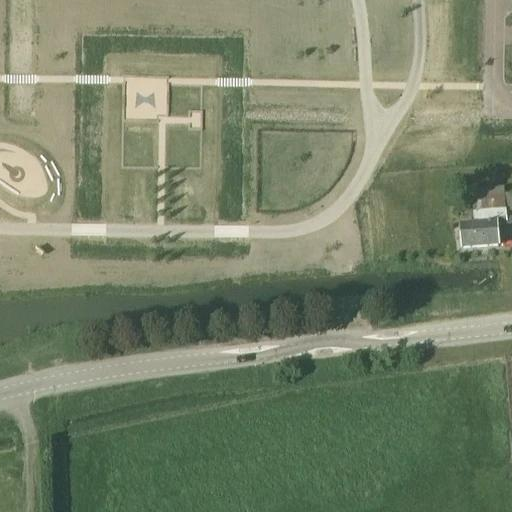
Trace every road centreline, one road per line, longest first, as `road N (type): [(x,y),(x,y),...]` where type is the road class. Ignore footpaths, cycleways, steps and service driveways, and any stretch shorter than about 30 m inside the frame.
road 1 (unclassified): [(0,395),(47,381),(511,328)]
road 2 (residential): [(495,0),(493,110),(511,111)]
